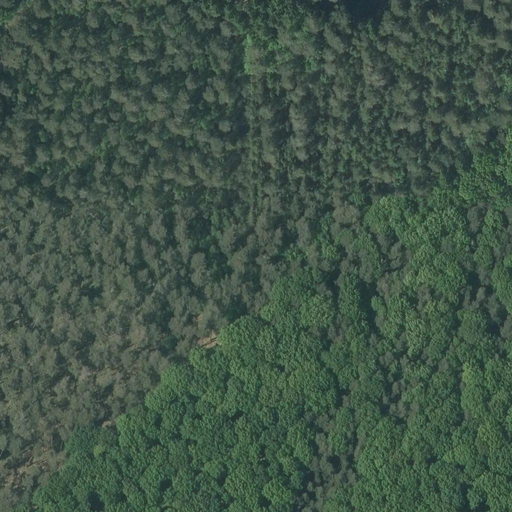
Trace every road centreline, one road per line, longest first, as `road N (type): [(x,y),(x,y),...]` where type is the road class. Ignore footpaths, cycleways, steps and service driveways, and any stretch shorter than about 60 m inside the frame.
road 1 (track): [(35,511),(511,114)]
road 2 (track): [(488,511),(0,139)]
